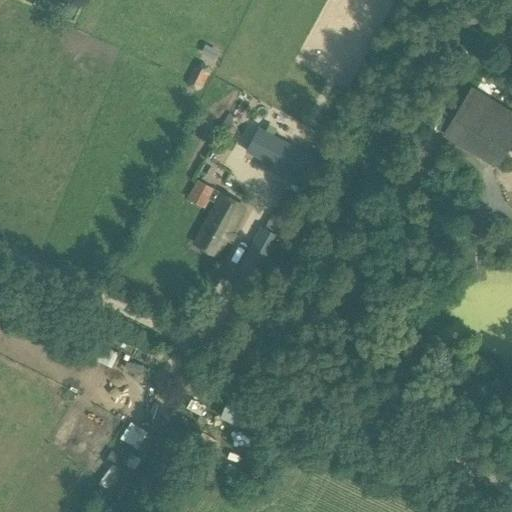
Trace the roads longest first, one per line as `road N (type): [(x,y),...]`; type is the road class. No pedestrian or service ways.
road 1 (track): [(306,385),(0,247)]
road 2 (unclassified): [(511,485),(306,385)]
